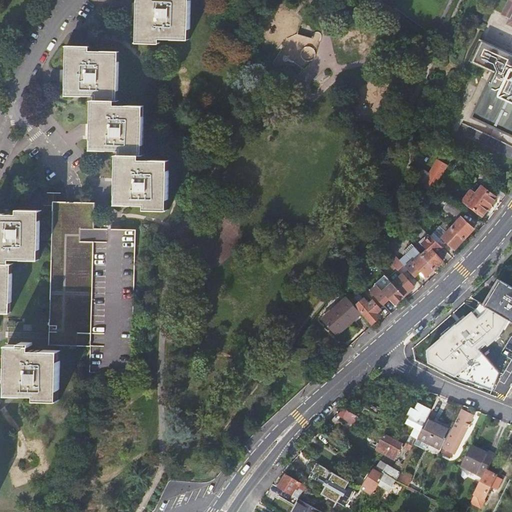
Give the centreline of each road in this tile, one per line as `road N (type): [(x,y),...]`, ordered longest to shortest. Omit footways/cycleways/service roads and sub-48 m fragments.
road 1 (secondary): [(511,215),(375,350)]
road 2 (secondary): [(337,382),(276,430),(211,511)]
road 3 (secondary): [(232,511),(265,461),(337,382)]
road 4 (residential): [(375,350),(511,415)]
road 5 (residential): [(0,127),(79,0)]
